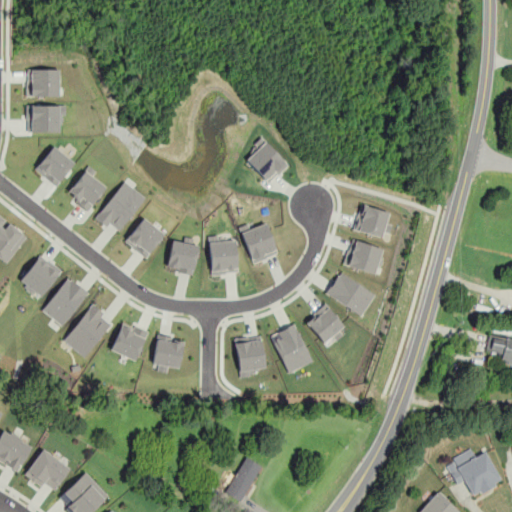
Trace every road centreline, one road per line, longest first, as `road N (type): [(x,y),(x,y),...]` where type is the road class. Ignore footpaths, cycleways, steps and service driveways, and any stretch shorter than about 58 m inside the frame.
road 1 (tertiary): [(337,511),(383,441),(419,345),(471,157),(489,0)]
road 2 (residential): [(0,182),(142,293),(209,308),(268,297),(297,276),(318,232),(310,201)]
